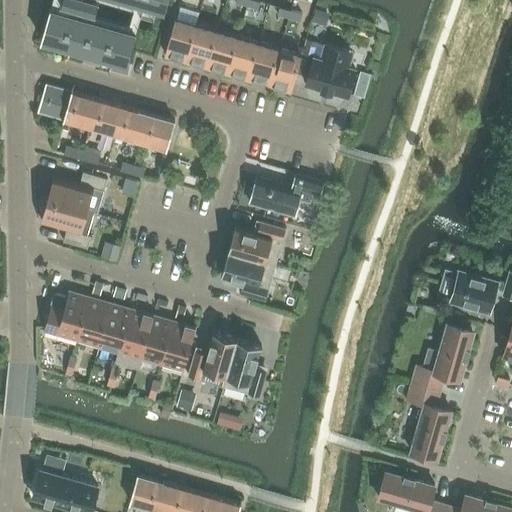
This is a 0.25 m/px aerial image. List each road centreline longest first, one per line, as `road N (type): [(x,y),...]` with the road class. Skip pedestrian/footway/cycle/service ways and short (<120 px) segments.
road 1 (residential): [(4,511),(20,364),(16,242)]
road 2 (residential): [(13,55),(246,122)]
road 3 (residential): [(193,295),(16,242)]
road 4 (residential): [(246,122),(193,295)]
road 5 (residential): [(488,333),(451,472)]
road 6 (residential): [(16,242),(14,99)]
